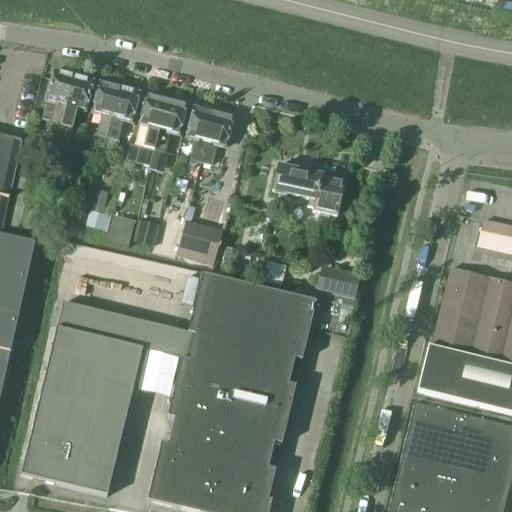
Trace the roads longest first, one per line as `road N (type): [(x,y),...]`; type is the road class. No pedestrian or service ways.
road 1 (residential): [(455,141),(82,44),(0,32)]
road 2 (unclassified): [(368,511),(455,141)]
road 3 (tertiary): [(511,56),(273,0)]
